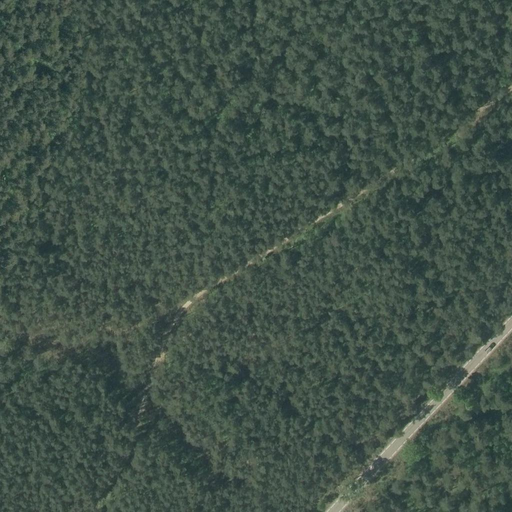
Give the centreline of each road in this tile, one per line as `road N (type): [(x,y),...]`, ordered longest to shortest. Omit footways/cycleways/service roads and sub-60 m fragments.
road 1 (track): [(77,511),(112,476),(183,308),(511,86)]
road 2 (unknown): [(299,511),(511,290)]
road 3 (tertiary): [(333,511),(511,323)]
